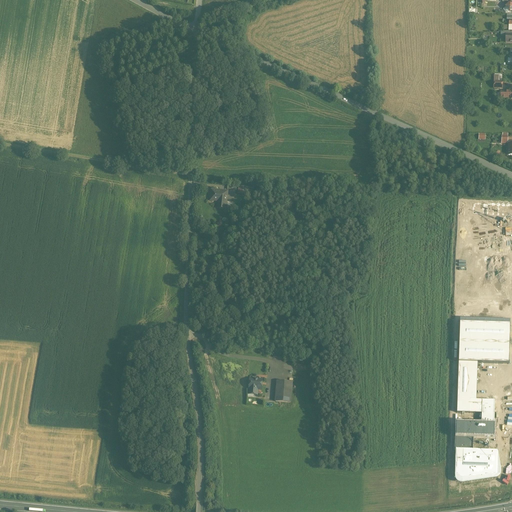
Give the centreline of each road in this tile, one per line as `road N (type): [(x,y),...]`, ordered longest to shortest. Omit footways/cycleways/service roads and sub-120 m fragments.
road 1 (unclassified): [(197,28),(186,289),(199,511)]
road 2 (unclassified): [(511,177),(197,28)]
road 3 (track): [(0,142),(191,175)]
